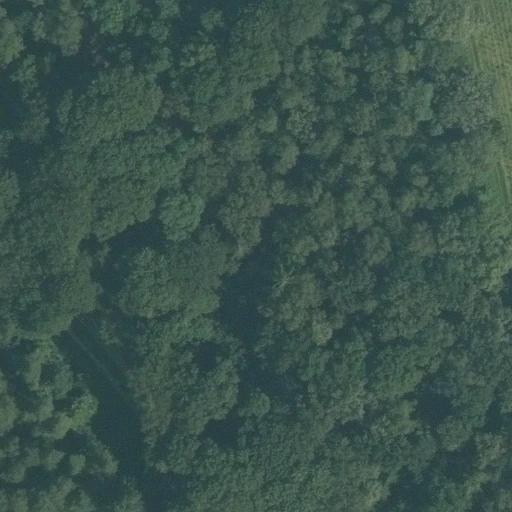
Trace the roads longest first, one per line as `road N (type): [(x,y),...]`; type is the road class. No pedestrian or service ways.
road 1 (unknown): [(266,511),(149,361),(0,191)]
road 2 (track): [(234,511),(0,223)]
road 3 (track): [(279,16),(0,221)]
road 4 (track): [(459,0),(511,248)]
road 5 (unknown): [(77,0),(127,124)]
